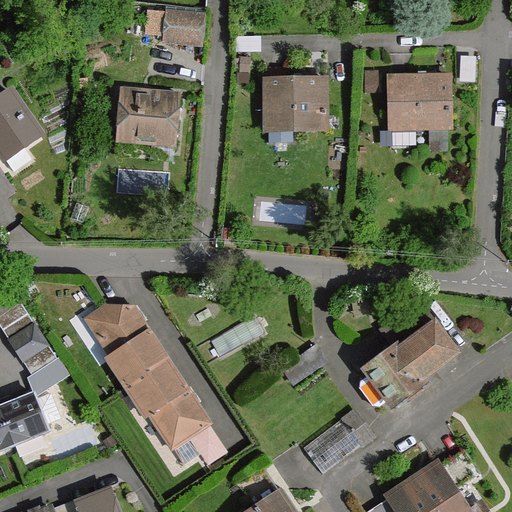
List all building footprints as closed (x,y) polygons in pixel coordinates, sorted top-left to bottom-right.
[(204,46),(206,17),(167,15),(166,43),(204,46)] [(451,77),(391,79),(392,122),(393,122),(418,121),(418,128),(452,128),(451,77)] [(328,81),(267,82),(267,123),(295,123),(295,131),(327,130),(328,81)] [(13,94),(0,102),(0,151),(6,160),(24,147),(41,135),(13,94)] [(177,142),(180,100),(122,95),(119,136),(177,142)] [(418,121),(393,122),(394,146),(418,146),(418,128),(418,121)] [(24,147),(6,160),(15,173),(33,161),(24,147)] [(0,317),(22,303),(25,301),(11,279),(0,283),(0,317)] [(0,324),(4,331),(29,314),(22,303),(0,317),(0,324)] [(384,332),(398,350),(399,352),(436,323),(421,304),(384,332)] [(128,388),(169,361),(134,309),(109,308),(90,321),(114,357),(109,360),(128,388)] [(29,314),(4,331),(11,342),(37,326),(29,314)] [(372,376),(390,400),(394,405),(423,383),(422,381),(459,353),(436,323),(399,352),(398,350),(369,372),(372,376)] [(24,362),(49,345),(37,326),(11,342),(24,362)] [(58,359),(49,345),(24,362),(33,376),(58,359)] [(169,361),(128,388),(147,417),(150,414),(174,448),(189,437),(210,423),(169,361)] [(390,400),(372,376),(362,383),(361,389),(374,407),(379,408),(390,400)] [(0,408),(15,445),(50,432),(48,425),(38,401),(35,394),(0,408)] [(38,401),(48,425),(62,420),(52,395),(38,401)] [(0,408),(0,451),(15,445),(0,408)] [(354,411),(306,448),(325,474),(375,438),(354,411)] [(189,437),(201,454),(208,465),(228,452),(210,423),(189,437)] [(201,454),(189,437),(174,448),(185,466),(201,454)] [(457,455),(441,466),(457,490),(482,474),(465,450),(457,455)] [(439,463),(413,480),(434,511),(479,511),(476,508),(470,511),(457,490),(441,466),(439,463)] [(255,509),(281,492),(265,467),(238,484),(255,509)] [(434,511),(413,480),(388,497),(389,499),(397,511),(434,511)] [(281,492),(255,509),(251,511),(300,511),(286,490),(281,492)] [(101,496),(79,505),(81,511),(119,511),(112,492),(101,496)] [(397,511),(389,499),(369,511),(397,511)]
